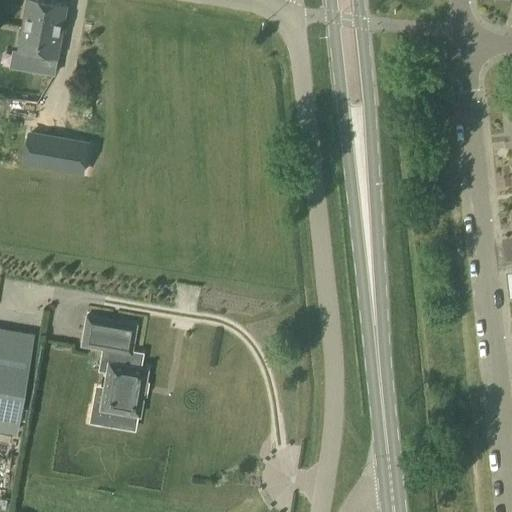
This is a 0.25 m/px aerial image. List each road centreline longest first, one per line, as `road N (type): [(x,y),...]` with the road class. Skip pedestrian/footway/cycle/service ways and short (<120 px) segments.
road 1 (unclassified): [(295,15),(335,381),(318,511)]
road 2 (residential): [(511,504),(463,36)]
road 3 (primary): [(330,0),(379,384)]
road 4 (primary): [(379,384),(356,0)]
road 5 (primary): [(393,511),(379,384)]
